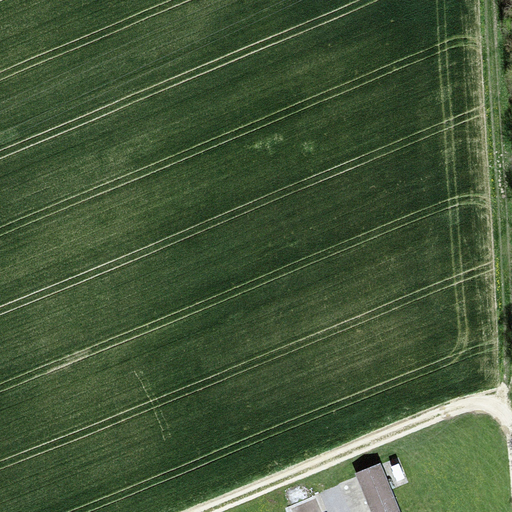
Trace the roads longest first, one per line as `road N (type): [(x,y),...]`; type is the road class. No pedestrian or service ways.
road 1 (track): [(485,0),(508,337),(504,404)]
road 2 (track): [(511,437),(504,404),(483,397),(205,511)]
